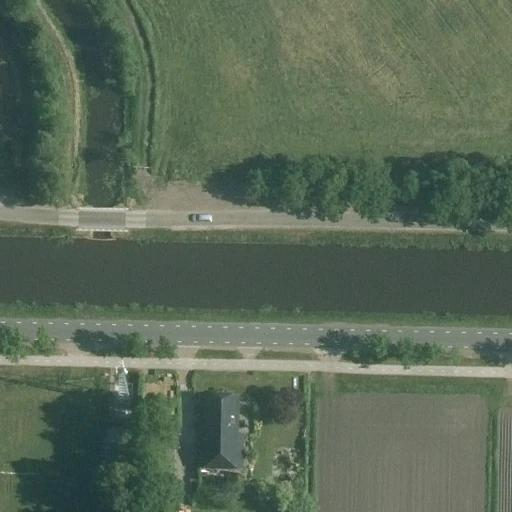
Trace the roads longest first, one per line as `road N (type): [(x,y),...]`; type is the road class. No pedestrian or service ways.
road 1 (unclassified): [(511,223),(0,213)]
road 2 (tertiary): [(511,341),(0,331)]
